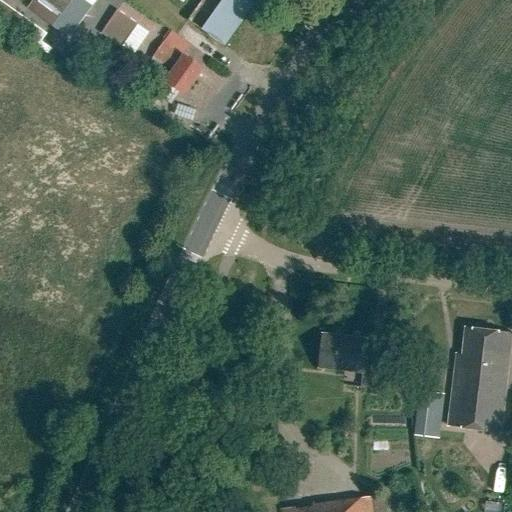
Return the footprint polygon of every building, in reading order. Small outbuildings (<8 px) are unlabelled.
[(70,0),(45,0),(36,14),(68,38),(84,15),(68,3),(70,0)] [(224,0),(201,32),(224,48),(259,0),(224,0)] [(121,46),(137,24),(117,10),(101,33),(121,46)] [(154,58),(173,72),(167,80),(185,94),(204,69),(186,56),(184,58),(165,44),(154,58)] [(457,354),(450,425),(502,431),(511,335),(466,330),(463,354),(457,354)] [(363,372),(361,391),(377,392),(380,368),(365,367),(367,342),(324,338),(321,367),(363,372)] [(375,511),(374,498),(282,510),(282,511),(375,511)]
